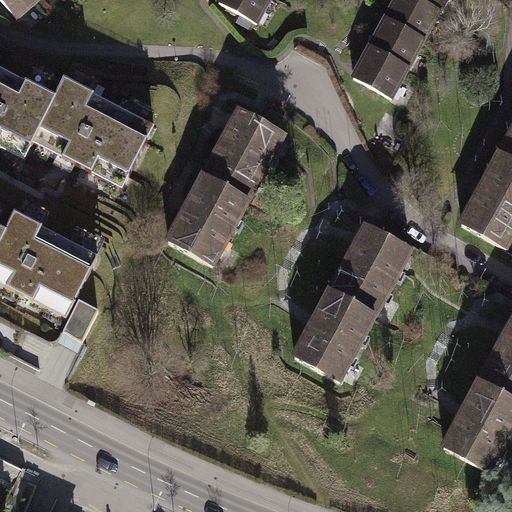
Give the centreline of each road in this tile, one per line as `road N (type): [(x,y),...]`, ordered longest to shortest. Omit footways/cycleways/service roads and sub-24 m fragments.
road 1 (residential): [(511,277),(420,225),(389,198),(318,104),(269,72)]
road 2 (secondary): [(236,511),(0,398)]
